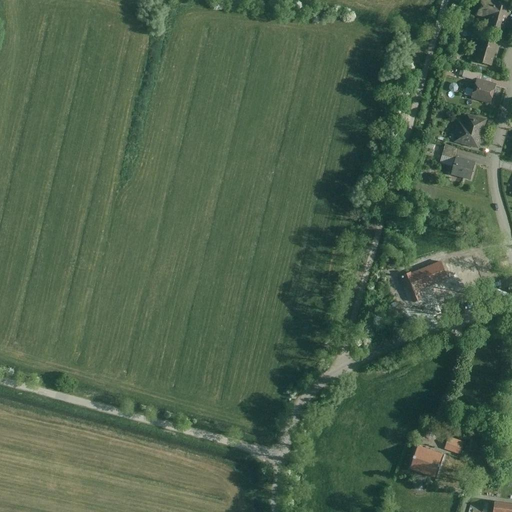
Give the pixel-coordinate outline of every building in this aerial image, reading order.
[(488,20),(485,32),(504,37),(511,7),(496,3),(494,10),(481,6),(478,17),(488,20)] [(499,48),(477,43),(472,63),(494,68),(499,48)] [(479,75),(464,70),(462,77),(476,82),(479,75)] [(498,89),(476,82),(470,100),(492,107),(498,89)] [(479,149),(486,121),(466,116),(464,124),(457,122),(452,143),(479,149)] [(458,150),(444,147),(440,164),(453,168),(455,160),(458,150)] [(470,180),(474,165),(455,160),(453,168),(451,176),(470,180)] [(448,283),(439,263),(400,280),(409,300),(448,283)] [(463,443),(448,438),(444,449),(459,455),(463,443)] [(444,455),(417,447),(409,471),(436,479),(444,455)] [(511,511),(511,504),(495,502),(493,511),(511,511)]
